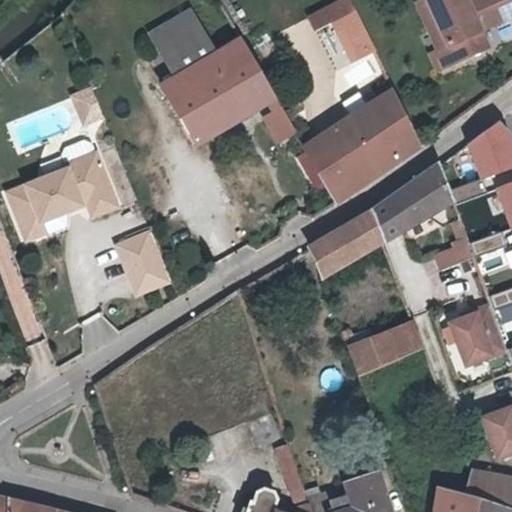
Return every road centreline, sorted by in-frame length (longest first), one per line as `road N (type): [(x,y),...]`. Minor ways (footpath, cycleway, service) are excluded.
road 1 (residential): [(511,93),(343,218),(0,426)]
road 2 (residential): [(0,477),(119,511)]
